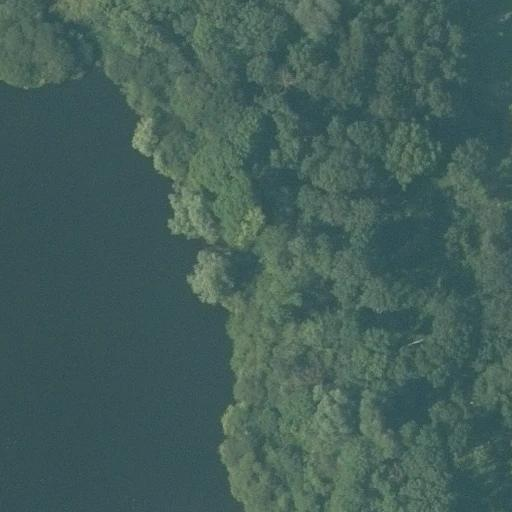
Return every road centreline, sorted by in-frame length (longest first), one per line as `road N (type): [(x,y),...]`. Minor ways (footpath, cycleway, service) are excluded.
road 1 (track): [(494,511),(439,331),(440,197),(468,153),(511,136)]
road 2 (track): [(440,197),(358,108),(248,18),(203,0)]
